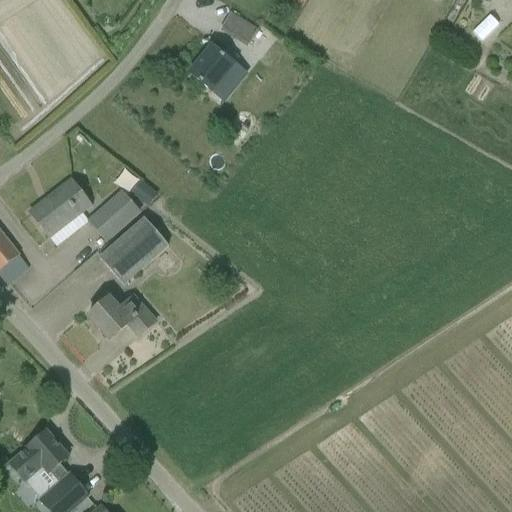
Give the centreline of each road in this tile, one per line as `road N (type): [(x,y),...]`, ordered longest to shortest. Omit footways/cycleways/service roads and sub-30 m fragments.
road 1 (unclassified): [(190,511),(0,306)]
road 2 (unclassified): [(175,0),(109,87),(0,178)]
